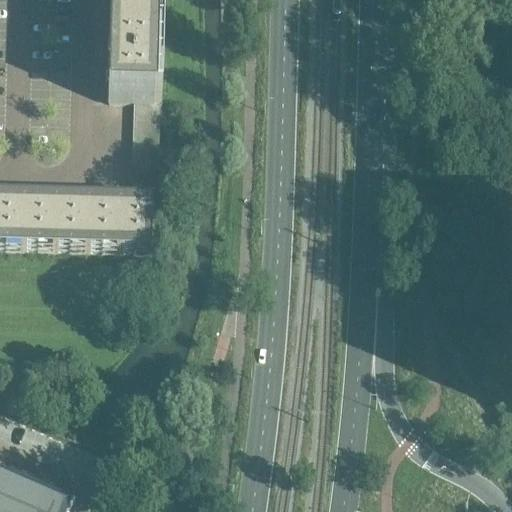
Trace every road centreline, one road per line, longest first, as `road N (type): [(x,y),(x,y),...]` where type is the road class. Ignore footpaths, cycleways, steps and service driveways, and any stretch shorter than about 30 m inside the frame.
road 1 (secondary): [(286,0),(278,279),(252,511)]
road 2 (secondary): [(502,511),(408,442),(386,403),(369,238)]
road 3 (secondary): [(344,511),(369,238)]
road 4 (secondary): [(369,238),(375,0)]
